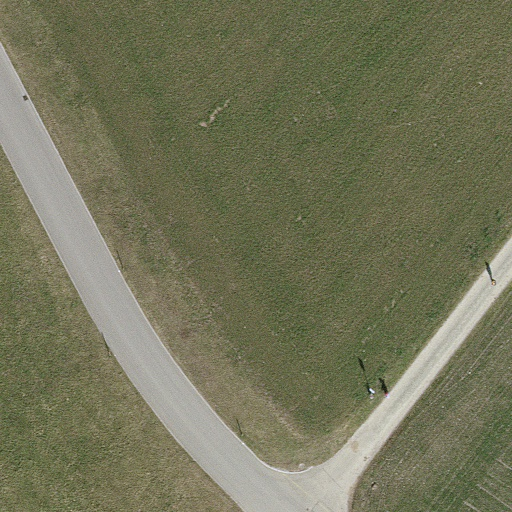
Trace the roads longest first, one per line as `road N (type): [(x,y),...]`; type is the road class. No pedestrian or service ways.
road 1 (tertiary): [(270,511),(188,429),(107,306),(0,93)]
road 2 (track): [(511,261),(317,511)]
